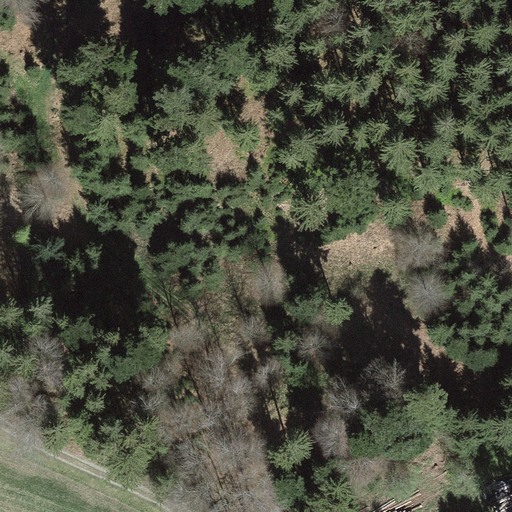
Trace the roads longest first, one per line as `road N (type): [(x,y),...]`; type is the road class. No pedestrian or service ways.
road 1 (track): [(0,71),(62,195),(198,318),(263,437),(273,511)]
road 2 (track): [(177,511),(0,411)]
